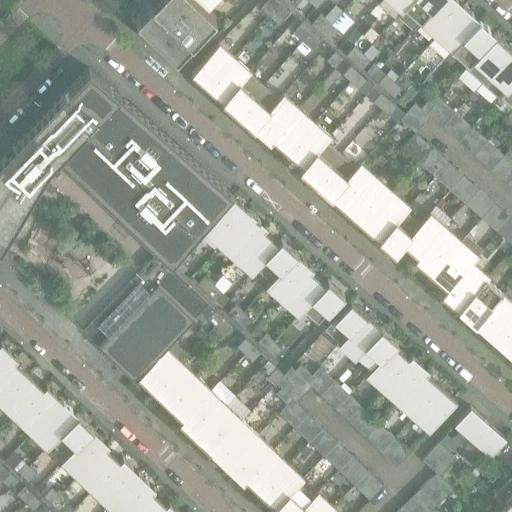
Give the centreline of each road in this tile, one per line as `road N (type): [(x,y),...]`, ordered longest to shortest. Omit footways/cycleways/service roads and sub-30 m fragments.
road 1 (residential): [(511,407),(85,27)]
road 2 (residential): [(0,298),(224,511)]
road 3 (residential): [(0,116),(85,27)]
